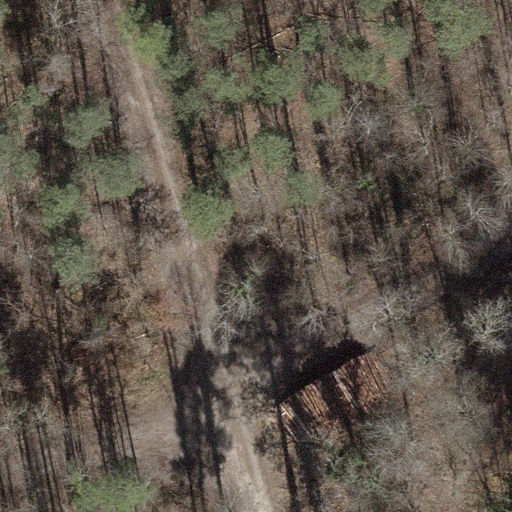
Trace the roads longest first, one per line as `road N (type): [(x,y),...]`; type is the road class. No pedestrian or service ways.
road 1 (track): [(0,480),(224,396),(511,214)]
road 2 (track): [(265,511),(224,396),(119,0)]
